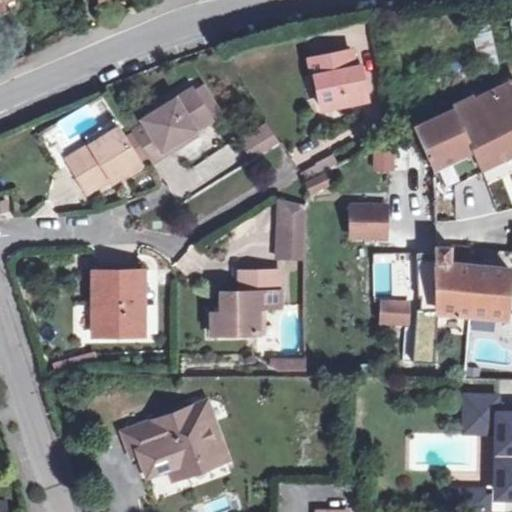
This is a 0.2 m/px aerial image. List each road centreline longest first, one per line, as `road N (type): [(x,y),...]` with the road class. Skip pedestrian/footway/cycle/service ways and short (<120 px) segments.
road 1 (residential): [(0,103),(173,29),(303,0)]
road 2 (residential): [(0,238),(93,226),(173,243),(208,228),(290,168)]
road 3 (residential): [(54,511),(0,334)]
